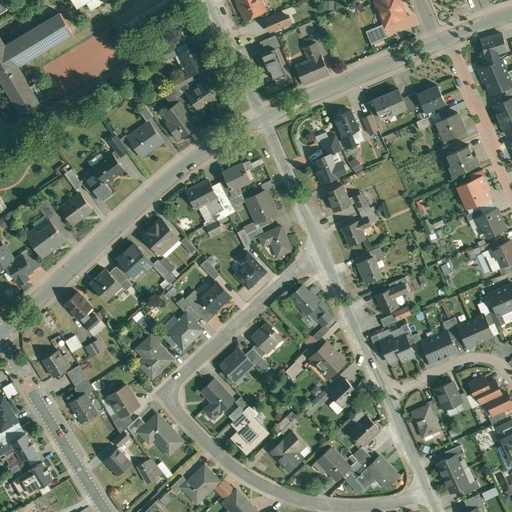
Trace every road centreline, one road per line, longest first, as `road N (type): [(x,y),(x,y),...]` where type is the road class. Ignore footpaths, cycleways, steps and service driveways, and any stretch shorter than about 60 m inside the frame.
road 1 (residential): [(422,488),(388,504),(297,499),(236,470),(172,403),(174,383),(319,249)]
road 2 (tertiary): [(261,116),(166,178),(0,333)]
road 3 (residential): [(0,337),(107,511)]
road 4 (tertiary): [(437,41),(261,116)]
road 5 (residential): [(511,192),(446,38)]
road 6 (residential): [(319,249),(382,396)]
road 7 (residential): [(261,116),(319,249)]
road 8 (residential): [(511,376),(501,364),(474,359),(382,396)]
road 9 (residential): [(206,0),(261,116)]
